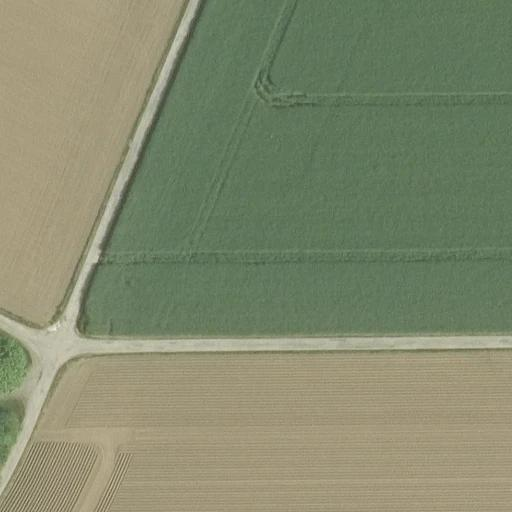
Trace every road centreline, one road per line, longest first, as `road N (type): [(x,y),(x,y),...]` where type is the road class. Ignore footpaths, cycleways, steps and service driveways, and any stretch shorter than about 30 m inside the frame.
road 1 (unclassified): [(52,350),(511,344)]
road 2 (unclassified): [(52,350),(199,0)]
road 3 (unclassified): [(52,350),(0,483)]
